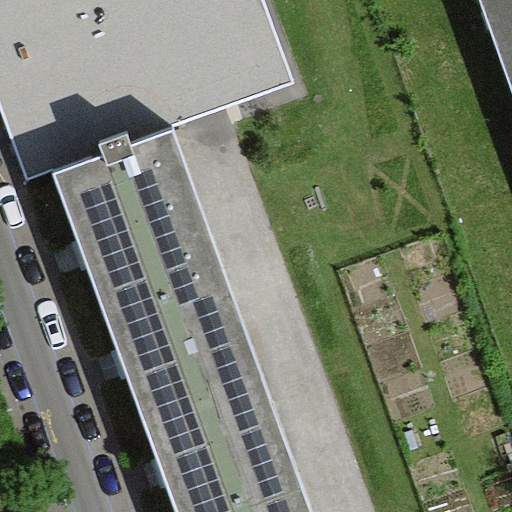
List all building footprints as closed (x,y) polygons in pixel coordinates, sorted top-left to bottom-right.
[(0,0),(0,8),(57,168),(175,124),(287,85),(255,0),(0,0)] [(511,0),(484,0),(509,65),(511,64),(511,0)] [(175,124),(57,168),(107,306),(225,263),(175,124)] [(225,263),(107,306),(147,414),(264,371),(225,263)] [(264,371),(147,414),(182,511),(221,511),(305,481),(264,371)] [(316,511),(305,481),(221,511),(316,511)]
